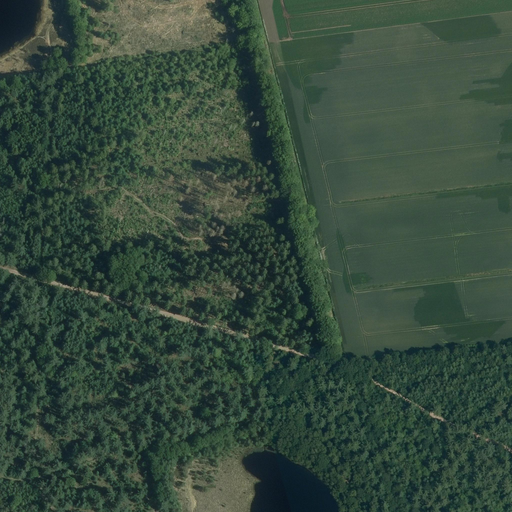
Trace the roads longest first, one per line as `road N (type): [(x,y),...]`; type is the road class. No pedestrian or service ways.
road 1 (track): [(511,454),(339,365),(334,343),(301,330),(242,250),(184,237),(131,196),(87,66),(52,70)]
road 2 (track): [(511,347),(346,367),(35,479),(0,476)]
road 3 (track): [(339,365),(39,281)]
road 4 (track): [(87,66),(259,43)]
